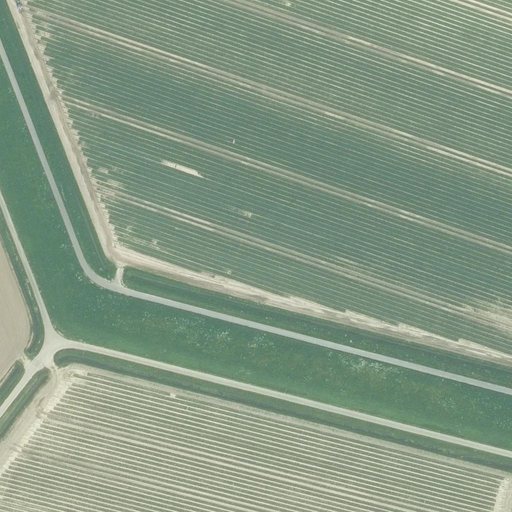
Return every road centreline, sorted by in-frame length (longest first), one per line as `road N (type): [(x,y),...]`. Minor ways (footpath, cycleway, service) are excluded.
road 1 (track): [(511,392),(101,283),(81,261),(0,45)]
road 2 (unclassified): [(511,454),(53,339)]
road 3 (unclassified): [(53,339),(0,199)]
